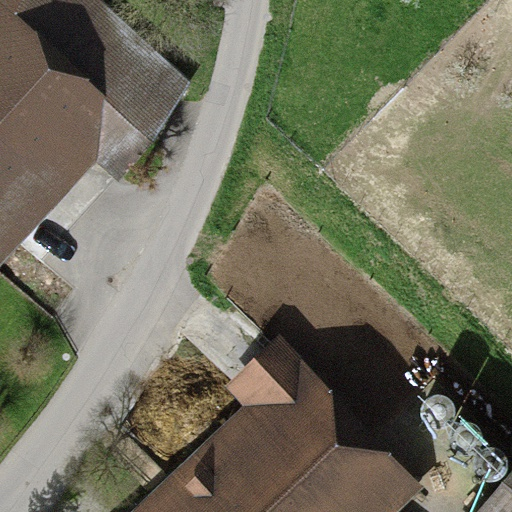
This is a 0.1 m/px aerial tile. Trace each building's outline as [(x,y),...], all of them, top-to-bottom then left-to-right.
[(0,216),(106,101),(151,141),(182,93),(80,0),(0,0),(0,14),(8,22),(0,30),(0,216)] [(353,511),(400,468),(296,358),(272,380),(295,404),(179,511),(353,511)] [(422,406),(426,411),(431,413),(437,414),(443,413),(448,410),(452,405),(454,399),(455,393),(453,387),(449,383),(444,379),(439,378),(433,378),(427,380),(422,384),(419,389),(418,395),(419,401),(422,406)] [(451,435),(456,439),(461,442),(467,443),(473,441),(478,438),(482,434),(484,428),(484,422),(483,416),(479,411),(474,408),(468,406),(462,406),(457,409),(452,413),(449,418),(448,424),(449,430),(451,435)] [(477,461),(481,465),(487,468),(493,469),(499,467),(504,464),(508,460),(510,454),(510,448),(508,442),(505,437),(500,434),(494,432),(488,433),(482,435),(478,439),(475,444),(474,450),(474,456),(477,461)] [(511,511),(511,489),(492,511),(511,511)]
